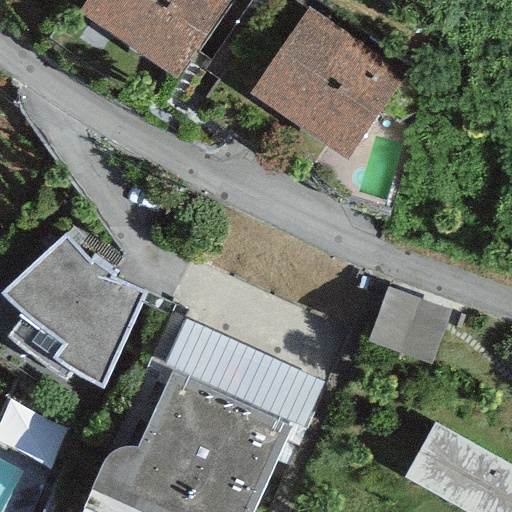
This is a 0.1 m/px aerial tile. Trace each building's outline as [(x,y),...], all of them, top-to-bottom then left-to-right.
[(236,0),(90,0),(77,20),(175,88),(236,0)] [(407,79),(308,13),(248,103),(347,169),(407,79)] [(89,264),(66,239),(1,306),(22,327),(7,345),(65,387),(69,383),(102,402),(146,296),(113,279),(116,273),(94,258),(89,264)] [(451,317),(386,294),(366,351),(431,374),(451,317)] [(323,388),(183,323),(164,375),(172,377),(137,460),(132,461),(127,461),(119,462),(112,465),(107,469),(91,502),(87,500),(81,511),(255,511),(291,428),(304,435),(323,388)] [(511,511),(511,473),(435,431),(404,488),(447,511),(511,511)]
